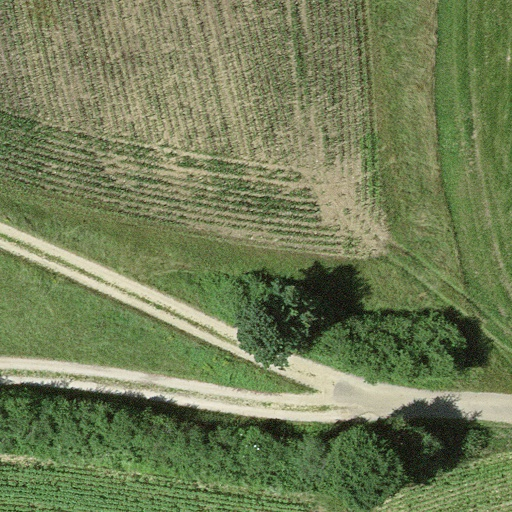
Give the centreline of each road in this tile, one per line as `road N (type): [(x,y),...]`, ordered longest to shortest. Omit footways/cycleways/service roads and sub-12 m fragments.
road 1 (track): [(370,394),(0,233)]
road 2 (track): [(0,372),(370,394)]
road 3 (track): [(370,394),(511,412)]
